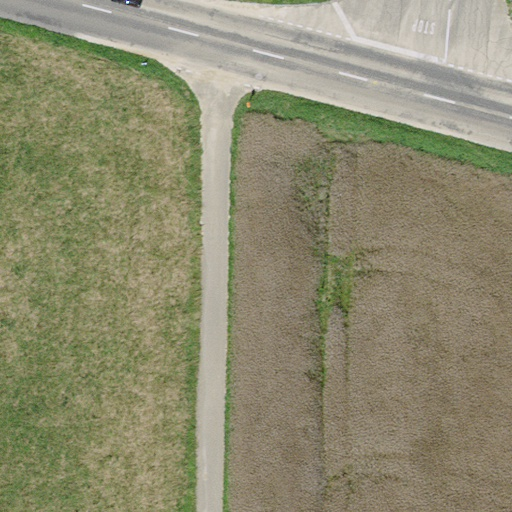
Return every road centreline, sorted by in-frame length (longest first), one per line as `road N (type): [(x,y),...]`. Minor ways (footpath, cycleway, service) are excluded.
road 1 (track): [(219,511),(220,38)]
road 2 (secondary): [(448,99),(76,0)]
